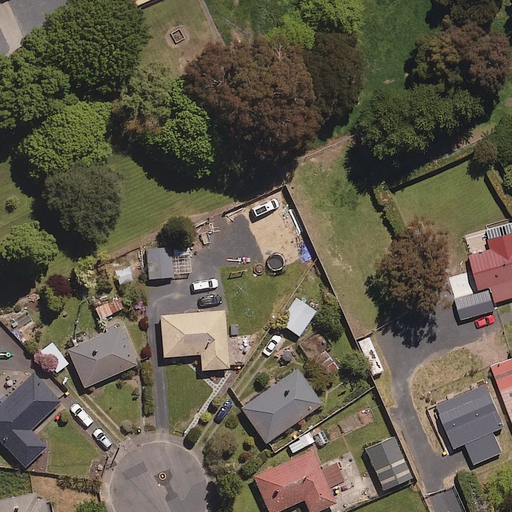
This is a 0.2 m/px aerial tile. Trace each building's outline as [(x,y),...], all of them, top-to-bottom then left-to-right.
[(511,227),(487,234),(491,248),(469,254),(479,288),(489,285),(493,301),(511,295),(511,227)] [(187,238),(171,238),(172,257),(188,257),(187,238)] [(171,278),(169,247),(147,248),(149,279),(171,278)] [(121,310),(116,297),(92,306),(97,319),(121,310)] [(312,314),(296,304),(281,326),(297,337),(312,314)] [(226,369),(222,313),(158,317),(161,358),(198,355),(199,371),(226,369)] [(134,365),(117,327),(65,351),(83,388),(134,365)] [(66,364),(50,343),(37,353),(53,374),(66,364)] [(335,371),(325,351),(312,358),(323,378),(335,371)] [(511,357),(499,363),(497,358),(489,361),(511,420),(511,357)] [(320,405),(295,369),(238,408),(263,444),(320,405)] [(56,404),(29,376),(0,403),(0,444),(22,468),(44,448),(27,431),(56,404)] [(510,442),(505,429),(471,442),(476,455),(510,442)] [(409,479),(392,438),(365,450),(382,490),(409,479)] [(315,511),(333,505),(310,452),(250,477),(265,511),(274,511),(302,501),(306,511),(315,511)] [(0,511),(44,511),(41,496),(33,498),(32,494),(0,501),(0,511)]
